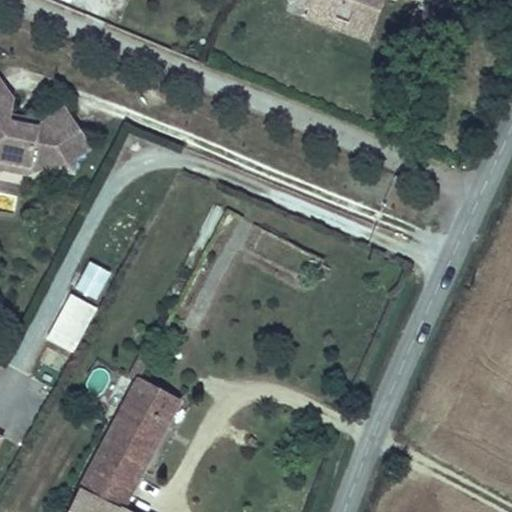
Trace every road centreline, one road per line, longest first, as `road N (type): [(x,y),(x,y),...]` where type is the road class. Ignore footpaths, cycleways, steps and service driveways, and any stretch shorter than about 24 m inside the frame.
road 1 (unclassified): [(0,0),(477,194)]
road 2 (tertiary): [(477,194),(344,511)]
